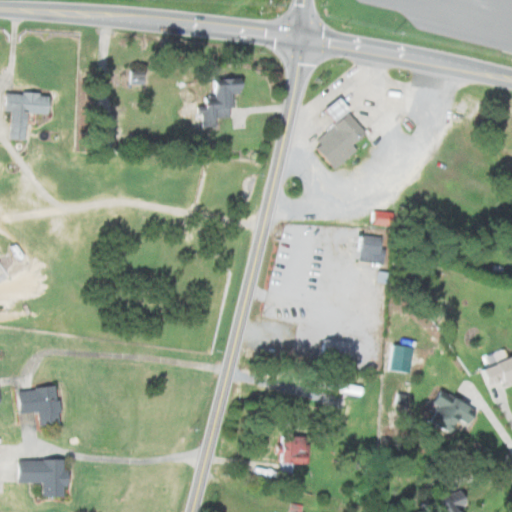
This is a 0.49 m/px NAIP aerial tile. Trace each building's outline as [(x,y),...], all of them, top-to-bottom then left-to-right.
[(197,127),(212,126),(212,118),(226,117),(226,107),(230,107),(229,93),(235,93),(234,77),(208,79),(209,98),(199,99),(200,108),(196,109),(197,127)] [(23,113),(42,114),(43,94),(1,92),(0,103),(0,110),(7,111),(5,139),(21,140),(23,113)] [(352,149),(347,143),(360,131),(343,113),(308,145),(330,169),(352,149)] [(380,249),(374,249),(375,236),(355,235),(354,262),(380,263),(380,249)] [(473,365),(479,385),(511,375),(511,355),(511,354),(473,365)] [(357,386),(331,382),(330,392),(356,396),(357,386)] [(34,426),(55,424),(52,386),(12,390),(13,413),(33,411),(34,426)] [(434,407),(425,421),(441,432),(450,417),(460,423),(468,409),(433,388),(425,401),(434,407)] [(299,436),(273,436),(273,454),(275,454),(275,463),(299,463),(299,436)] [(59,496),(59,459),(12,459),(12,483),(37,482),(37,497),(59,496)] [(461,504),(455,489),(419,503),(422,511),(453,511),(452,507),(461,504)]
